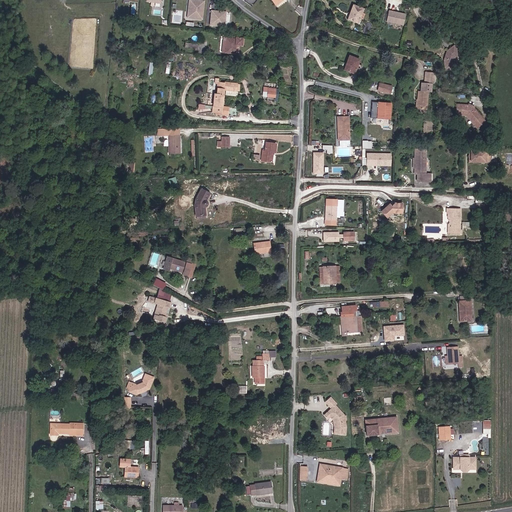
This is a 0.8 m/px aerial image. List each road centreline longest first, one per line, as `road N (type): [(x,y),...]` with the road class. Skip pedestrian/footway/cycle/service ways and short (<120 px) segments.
road 1 (unclassified): [(292,511),(301,45)]
road 2 (unknown): [(437,346),(295,357)]
